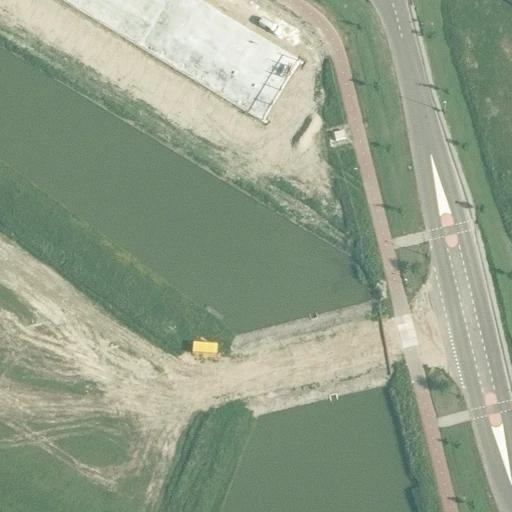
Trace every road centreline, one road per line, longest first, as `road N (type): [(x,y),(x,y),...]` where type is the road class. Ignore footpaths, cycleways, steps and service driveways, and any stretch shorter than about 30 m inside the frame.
road 1 (unclassified): [(276,366),(457,324)]
road 2 (tertiary): [(388,0),(435,171)]
road 3 (tertiary): [(435,171),(429,214),(457,324)]
road 4 (tertiary): [(484,318),(458,209),(435,171)]
road 5 (tertiary): [(457,324),(483,428),(506,467)]
road 6 (tertiary): [(506,467),(508,420),(484,318)]
